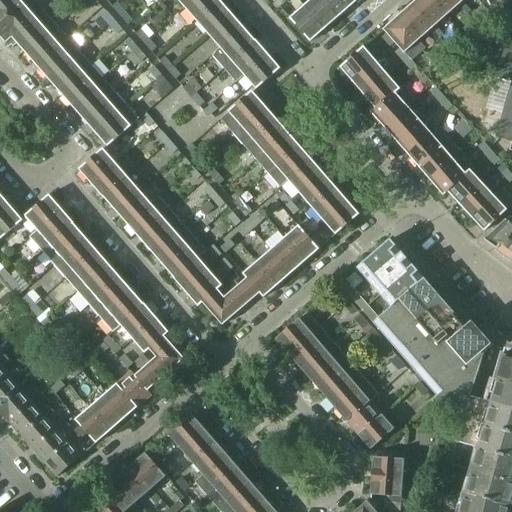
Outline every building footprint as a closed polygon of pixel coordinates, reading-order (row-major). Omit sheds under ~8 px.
[(33,0),(28,0),(0,25),(0,37),(5,44),(35,18),(29,11),(37,4),(33,0)] [(1,0),(0,1),(0,25),(28,0),(1,0)] [(98,3),(95,0),(83,0),(76,6),(80,11),(90,4),(93,8),(98,3)] [(177,0),(184,8),(193,0),(177,0)] [(218,0),(193,0),(184,8),(196,21),(219,1),(218,0)] [(337,18),(321,0),(311,0),(303,7),(324,31),(337,18)] [(351,6),(345,0),(321,0),(337,18),(351,6)] [(445,18),(429,0),(418,0),(411,6),(431,29),(439,38),(443,35),(435,26),(445,18)] [(453,0),(429,0),(445,18),(458,5),(453,0)] [(464,0),(453,0),(458,5),(467,15),(470,11),(462,2),(464,0)] [(219,1),(196,21),(208,35),(231,15),(219,1)] [(112,7),(120,17),(125,12),(117,3),(112,7)] [(411,6),(398,18),(418,41),(431,29),(411,6)] [(324,31),(303,7),(290,19),(310,42),(324,31)] [(43,11),(35,18),(5,44),(9,47),(11,45),(13,47),(17,44),(24,51),(55,25),(43,11)] [(101,17),(109,26),(114,22),(106,12),(101,17)] [(125,12),(120,17),(128,25),(133,21),(125,12)] [(231,15),(208,35),(220,48),(243,28),(231,15)] [(400,49),(408,58),(411,61),(425,49),(418,41),(398,18),(384,30),(388,35),(396,44),(400,49)] [(477,26),(473,21),(463,29),(468,34),(477,26)] [(122,30),(114,22),(109,26),(117,35),(122,30)] [(55,25),(24,51),(36,65),(67,38),(55,25)] [(145,26),(141,30),(136,35),(144,44),(149,40),(154,35),(145,26)] [(243,28),(220,48),(212,56),(224,69),(255,42),(243,28)] [(396,44),(388,35),(383,39),(391,49),(396,44)] [(511,36),(508,35),(495,78),(511,82),(511,36)] [(67,38),(36,65),(48,79),(79,52),(67,38)] [(125,44),(133,53),(138,49),(130,39),(125,44)] [(156,48),(149,40),(144,44),(151,53),(156,48)] [(255,41),(255,42),(224,69),(236,83),(244,76),(267,55),(255,41)] [(450,50),(445,45),(436,53),(441,58),(450,50)] [(340,68),(353,83),(376,62),(363,48),(340,68)] [(146,58),(138,49),(133,53),(141,62),(146,58)] [(408,58),(400,49),(395,53),(403,62),(408,58)] [(79,52),(48,79),(60,93),(91,65),(79,52)] [(267,55),(244,76),(256,90),(280,69),(267,55)] [(159,62),(167,71),(172,67),(164,57),(159,62)] [(416,67),(411,61),(408,58),(403,62),(411,71),(416,67)] [(376,62),(353,83),(364,96),(388,76),(376,62)] [(91,65),(60,93),(72,106),(103,79),(91,65)] [(162,76),(154,67),(149,71),(157,80),(162,76)] [(180,75),(172,67),(167,71),(175,80),(180,75)] [(207,71),(200,77),(207,85),(214,78),(207,71)] [(420,72),(415,76),(423,85),(428,81),(420,72)] [(162,76),(157,80),(150,86),(162,100),(174,89),(162,76)] [(388,76),(364,96),(376,109),(399,89),(388,76)] [(103,79),(72,106),(83,119),(114,92),(103,79)] [(193,79),(188,84),(196,93),(197,94),(202,89),(193,79)] [(196,93),(188,84),(183,89),(191,98),(196,93)] [(403,86),(399,89),(376,109),(371,113),(383,127),(407,107),(415,100),(403,86)] [(430,94),(438,103),(443,99),(435,89),(430,94)] [(114,92),(83,119),(96,134),(127,106),(114,92)] [(220,120),(232,133),(263,105),(252,92),(220,120)] [(191,98),(199,108),(204,103),(196,94),(191,98)] [(451,108),(443,99),(438,103),(446,112),(451,108)] [(203,112),(207,117),(216,109),(212,104),(203,112)] [(263,105),(232,133),(244,147),(275,119),(263,105)] [(511,106),(506,105),(501,123),(511,126),(511,106)] [(127,106),(96,134),(108,147),(139,120),(127,106)] [(407,107),(383,127),(395,141),(418,121),(407,107)] [(149,127),(154,123),(146,114),(141,118),(149,127)] [(275,119),(244,147),(256,161),(287,133),(275,119)] [(418,121),(395,141),(407,154),(430,134),(418,121)] [(467,126),(463,121),(454,129),(458,134),(467,126)] [(511,126),(501,123),(496,138),(511,142),(511,126)] [(463,139),(472,131),(467,126),(458,134),(463,139)] [(438,127),(430,134),(407,154),(419,168),(450,141),(438,127)] [(157,136),(165,145),(170,141),(162,132),(157,136)] [(287,133),(256,161),(267,174),(299,146),(287,133)] [(177,150),(170,141),(165,145),(172,154),(177,150)] [(450,141),(419,168),(431,182),(462,154),(450,141)] [(479,149),(486,157),(491,153),(484,144),(479,149)] [(186,149),(194,158),(199,154),(191,145),(186,149)] [(299,146),(267,174),(280,188),(288,181),(311,160),(299,146)] [(79,170),(92,185),(116,164),(103,150),(79,170)] [(491,153),(486,157),(494,166),(499,161),(491,153)] [(462,154),(431,182),(443,196),(447,192),(470,171),(474,168),(462,154)] [(180,163),(188,172),(193,167),(185,158),(180,163)] [(311,160),(288,181),(300,194),(323,174),(311,160)] [(203,167),(210,176),(215,172),(208,163),(203,167)] [(116,164),(92,185),(103,198),(104,198),(127,178),(116,164)] [(201,176),(193,167),(188,172),(196,181),(201,176)] [(511,175),(506,170),(501,174),(510,183),(511,180),(511,175)] [(470,171),(447,192),(459,205),(482,184),(470,171)] [(223,181),(215,172),(210,176),(218,186),(223,181)] [(323,174),(300,194),(311,208),(334,187),(323,174)] [(127,178),(104,198),(115,211),(139,191),(127,178)] [(482,184),(459,205),(472,218),(494,197),(482,184)] [(209,186),(204,190),(212,199),(217,195),(209,186)] [(334,187),(311,208),(323,221),(346,201),(334,187)] [(511,200),(502,190),(494,197),(472,218),(484,232),(511,206),(511,200)] [(139,191),(115,211),(127,225),(150,204),(139,191)] [(278,197),(285,206),(291,202),(283,193),(278,197)] [(0,195),(0,215),(10,207),(0,195)] [(217,195),(212,199),(220,209),(225,204),(217,195)] [(25,217),(38,231),(61,210),(49,196),(25,217)] [(159,197),(150,204),(127,225),(139,238),(170,211),(159,197)] [(242,212),(247,208),(239,199),(234,203),(242,212)] [(271,214),(280,206),(276,201),(266,209),(271,214)] [(346,201),(323,221),(335,235),(359,215),(346,201)] [(209,202),(199,210),(204,216),(214,208),(209,202)] [(298,211),(291,202),(285,206),(294,215),(298,211)] [(10,207),(0,215),(0,240),(22,221),(10,207)] [(61,210),(38,231),(29,238),(42,252),(73,224),(61,210)] [(170,211),(139,238),(151,252),(183,225),(170,211)] [(241,222),(233,213),(228,218),(236,227),(241,222)] [(257,217),(248,225),(253,229),(261,222),(257,217)] [(306,220),(301,224),(309,234),(314,229),(306,220)] [(511,222),(508,220),(485,241),(504,255),(511,244),(511,222)] [(73,224),(42,252),(53,265),(84,238),(73,224)] [(183,225),(151,252),(163,265),(194,238),(183,225)] [(239,232),(243,237),(253,229),(248,225),(239,232)] [(298,227),(284,239),(304,262),(319,250),(310,240),(298,227)] [(315,236),(310,240),(319,250),(324,246),(315,236)] [(84,238),(53,265),(65,279),(96,251),(84,238)] [(194,238),(163,265),(174,278),(175,278),(198,258),(198,259),(206,252),(194,238)] [(304,262),(284,239),(271,251),(291,274),(304,262)] [(357,269),(368,282),(402,253),(390,240),(357,269)] [(234,246),(230,241),(220,248),(225,253),(234,246)] [(221,255),(213,246),(208,250),(216,259),(221,255)] [(96,251),(65,279),(77,292),(108,265),(96,251)] [(291,274),(271,251),(257,262),(278,286),(291,274)] [(413,266),(402,253),(368,282),(379,295),(413,266)] [(175,278),(174,278),(174,279),(186,293),(210,272),(198,259),(198,258),(175,278)] [(232,268),(224,259),(219,264),(227,273),(232,268)] [(278,286),(257,262),(243,275),(247,279),(259,293),(263,298),(278,286)] [(108,265),(77,292),(89,306),(120,278),(108,265)] [(424,279),(413,266),(379,295),(391,308),(421,282),(424,279)] [(0,272),(0,274),(6,282),(12,278),(4,269),(0,272)] [(210,272),(186,293),(198,307),(203,303),(217,290),(222,286),(210,272)] [(12,278),(6,282),(14,291),(19,287),(12,278)] [(120,278),(89,306),(100,319),(132,292),(120,278)] [(225,291),(228,295),(239,286),(232,278),(228,282),(231,285),(225,291)] [(239,286),(228,295),(224,299),(237,313),(259,293),(247,279),(239,286)] [(424,279),(421,282),(391,308),(379,318),(373,323),(437,397),(432,401),(458,431),(459,433),(471,397),(485,353),(492,346),(478,329),(472,334),(424,279)] [(339,285),(350,298),(356,293),(345,280),(339,285)] [(336,288),(331,292),(339,301),(344,297),(336,288)] [(237,313),(224,299),(217,290),(203,303),(222,325),(237,313)] [(132,292),(100,319),(112,332),(120,325),(143,305),(132,292)] [(367,306),(356,293),(350,298),(362,311),(367,306)] [(7,294),(0,300),(0,305),(2,308),(12,299),(7,294)] [(22,300),(30,309),(35,305),(27,296),(22,300)] [(343,306),(351,315),(356,311),(348,302),(343,306)] [(43,314),(35,305),(30,309),(38,318),(43,314)] [(144,305),(143,305),(120,325),(132,339),(155,318),(144,305)] [(379,318),(367,306),(362,311),(373,323),(379,318)] [(481,313),(488,321),(496,314),(489,306),(481,313)] [(307,313),(280,336),(276,340),(288,354),(319,327),(307,313)] [(355,319),(363,328),(368,324),(360,315),(355,319)] [(155,318),(132,339),(144,354),(149,349),(164,337),(168,333),(155,318)] [(46,328),(54,336),(59,332),(51,323),(46,328)] [(69,323),(62,330),(68,336),(75,330),(69,323)] [(319,327),(288,354),(299,367),(331,340),(319,327)] [(367,333),(375,342),(380,338),(372,329),(367,333)] [(59,332),(54,336),(62,346),(67,341),(59,332)] [(115,345),(108,336),(103,340),(105,343),(109,348),(110,350),(115,345)] [(183,359),(164,337),(149,349),(156,358),(169,372),(183,359)] [(331,340),(299,367),(311,381),(343,354),(331,340)] [(100,356),(109,348),(105,343),(96,351),(100,356)] [(380,348),(387,357),(392,352),(385,343),(380,348)] [(68,353),(76,362),(81,358),(73,349),(68,353)] [(511,351),(510,351),(500,364),(495,380),(498,381),(511,384),(511,351)] [(343,354),(311,381),(324,396),(355,368),(343,354)] [(0,383),(9,376),(0,365),(5,361),(0,355),(0,383)] [(119,359),(127,368),(132,364),(124,355),(119,359)] [(135,362),(142,370),(149,364),(142,356),(135,362)] [(391,361),(399,370),(404,365),(396,356),(391,361)] [(149,364),(142,370),(135,377),(147,391),(169,372),(156,358),(149,364)] [(87,359),(78,366),(82,371),(91,364),(87,359)] [(82,371),(78,366),(68,374),(73,379),(82,371)] [(355,368),(324,396),(335,409),(367,382),(355,368)] [(9,376),(0,383),(0,407),(21,389),(13,380),(18,376),(14,371),(9,376)] [(131,372),(117,384),(137,408),(151,396),(147,391),(135,377),(131,372)] [(60,381),(51,389),(55,394),(64,386),(60,381)] [(511,384),(498,381),(494,395),(491,393),(488,402),(511,408),(511,384)] [(367,382),(335,409),(347,423),(370,402),(378,395),(367,382)] [(427,392),(419,383),(415,388),(422,397),(427,392)] [(137,408),(117,384),(103,396),(124,419),(137,408)] [(10,423),(33,402),(29,398),(21,389),(0,407),(0,413),(9,424),(10,423)] [(124,419),(103,396),(90,408),(110,431),(124,419)] [(471,397),(459,433),(458,431),(454,442),(480,449),(484,426),(488,402),(471,397)] [(21,437),(45,416),(52,410),(48,406),(41,412),(33,402),(10,423),(21,437)] [(370,402),(347,423),(358,436),(382,416),(377,411),(370,402)] [(511,408),(488,402),(484,426),(511,434),(511,408)] [(387,403),(377,411),(382,416),(391,408),(387,403)] [(110,431),(90,408),(76,420),(96,444),(110,431)] [(33,450),(56,430),(49,421),(55,414),(52,410),(45,416),(21,437),(33,450)] [(167,435),(179,448),(203,428),(191,414),(167,435)] [(382,416),(358,436),(371,450),(394,430),(382,416)] [(77,436),(84,430),(80,426),(74,432),(77,436)] [(511,434),(484,426),(480,449),(480,450),(511,459),(511,434)] [(203,428),(179,448),(191,462),(214,442),(203,428)] [(56,430),(33,450),(45,464),(68,443),(56,430)] [(87,434),(84,430),(77,436),(80,440),(87,434)] [(214,442),(191,462),(203,476),(227,456),(214,442)] [(68,443),(45,464),(57,477),(80,457),(68,443)] [(374,453),(372,478),(403,480),(404,460),(403,460),(404,454),(382,452),(379,449),(374,453)] [(511,459),(480,450),(473,473),(511,484),(511,459)] [(145,454),(131,466),(152,489),(165,477),(145,454)] [(227,456),(203,476),(195,483),(207,497),(239,470),(227,456)] [(165,476),(171,472),(159,457),(153,461),(165,476)] [(131,466),(118,478),(138,501),(152,489),(131,466)] [(239,470),(207,497),(219,510),(250,483),(239,470)] [(511,501),(511,484),(473,473),(467,496),(510,508),(511,501)] [(118,478),(104,489),(124,511),(125,511),(138,501),(118,478)] [(177,482),(184,491),(189,487),(182,478),(177,482)] [(402,497),(403,480),(372,478),(371,495),(380,496),(380,502),(385,502),(400,504),(401,497),(402,497)] [(250,483),(219,510),(220,511),(244,511),(262,497),(250,483)] [(124,511),(104,489),(89,501),(98,511),(124,511)] [(509,511),(510,508),(467,496),(461,511),(509,511)] [(262,497),(244,511),(272,511),(274,511),(262,497)] [(370,500),(356,511),(384,511),(383,511),(375,511),(374,511),(377,508),(370,500)] [(179,502),(170,510),(171,511),(177,511),(183,507),(179,502)] [(389,511),(399,511),(400,504),(385,502),(384,506),(389,511)]
